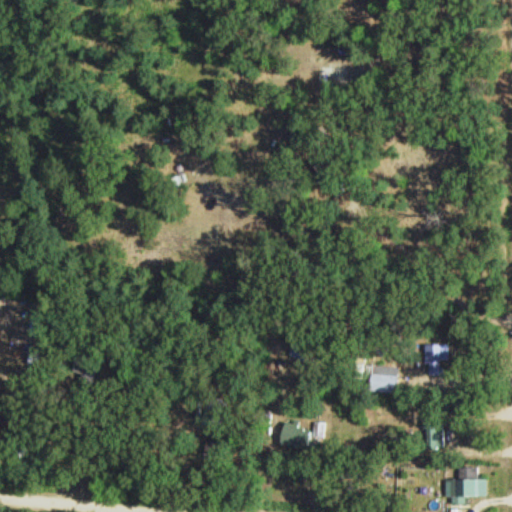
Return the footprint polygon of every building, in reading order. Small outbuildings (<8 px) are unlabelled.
[(360,65),(318,66),(318,86),(361,85),(360,65)] [(314,164),(342,195),(349,189),(322,158),(314,164)] [(306,359),(312,346),(300,340),(294,353),(306,359)] [(429,373),(449,374),(449,361),(453,361),(453,343),(430,342),(429,373)] [(404,365),(376,365),(376,390),(404,390),(404,365)] [(225,429),(231,398),(210,394),(205,425),(225,429)] [(287,421),(283,444),(316,450),(319,436),(326,437),(329,421),(316,419),(314,426),(287,421)] [(222,457),(222,434),(209,434),(209,457),(222,457)]
